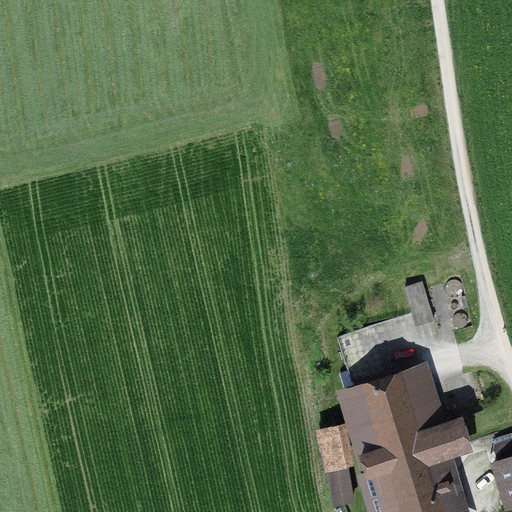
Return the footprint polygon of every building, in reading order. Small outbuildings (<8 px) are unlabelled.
[(423,281),(404,287),(416,326),(435,320),(423,281)] [(339,373),(344,388),(416,365),(401,316),(337,336),(347,371),(339,373)] [(336,390),(362,473),(356,475),(368,511),(470,511),(453,458),(474,451),(463,416),(447,421),(428,362),(416,365),(344,388),(336,390)] [(355,466),(346,423),(316,430),(325,473),(326,472),(333,507),(355,502),(348,467),(355,466)] [(496,460),(489,462),(505,510),(511,507),(511,432),(492,439),(494,444),(491,445),(496,460)]
